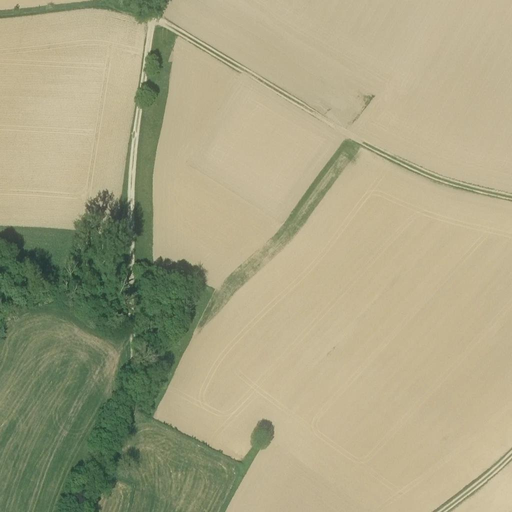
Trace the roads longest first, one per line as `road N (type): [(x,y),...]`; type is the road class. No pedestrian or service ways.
road 1 (track): [(67,511),(134,365),(131,161),(152,0)]
road 2 (track): [(511,199),(419,170),(151,22)]
road 3 (track): [(0,15),(118,5),(151,22)]
